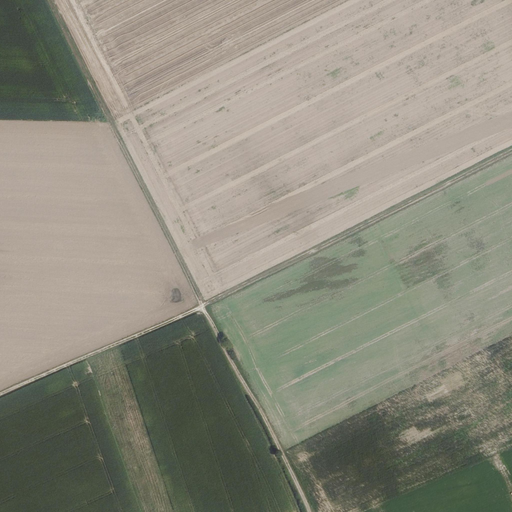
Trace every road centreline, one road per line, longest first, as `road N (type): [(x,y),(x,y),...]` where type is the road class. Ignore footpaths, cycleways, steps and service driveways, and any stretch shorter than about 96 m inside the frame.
road 1 (track): [(203,305),(511,151)]
road 2 (track): [(47,0),(203,305)]
road 3 (track): [(306,511),(203,305)]
road 4 (track): [(203,305),(0,394)]
